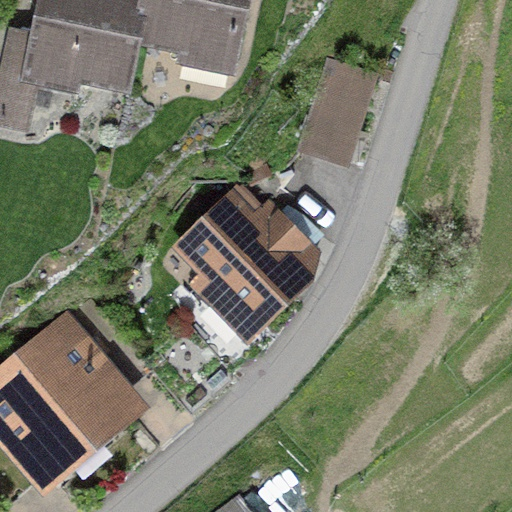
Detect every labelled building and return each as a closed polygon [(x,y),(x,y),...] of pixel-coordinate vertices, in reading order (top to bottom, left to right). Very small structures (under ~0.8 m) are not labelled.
[(150,0),(36,0),(21,85),(131,105),(138,65),(150,0)] [(255,0),(150,0),(138,65),(239,84),(255,0)] [(373,85),(329,72),(301,161),(345,174),(373,85)] [(231,191),(170,253),(252,354),(311,264),(231,191)] [(61,328),(0,376),(0,457),(39,506),(140,426),(61,328)]
